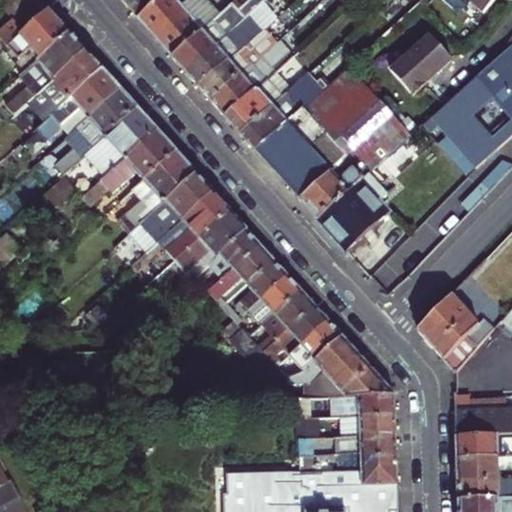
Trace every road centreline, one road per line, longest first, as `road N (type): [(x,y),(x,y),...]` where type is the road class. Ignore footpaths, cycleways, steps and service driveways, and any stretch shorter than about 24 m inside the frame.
road 1 (residential): [(385,330),(90,0)]
road 2 (residential): [(434,511),(426,381),(385,330)]
road 3 (residential): [(385,330),(511,199)]
